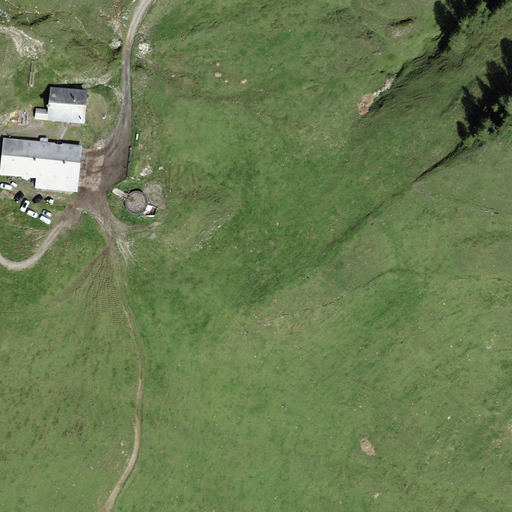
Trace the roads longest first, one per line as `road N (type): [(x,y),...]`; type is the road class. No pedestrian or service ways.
road 1 (track): [(93,194),(111,231),(137,346),(131,467),(106,504),(109,511)]
road 2 (track): [(144,0),(125,45),(118,160),(93,194)]
road 3 (track): [(93,194),(32,261),(0,261)]
